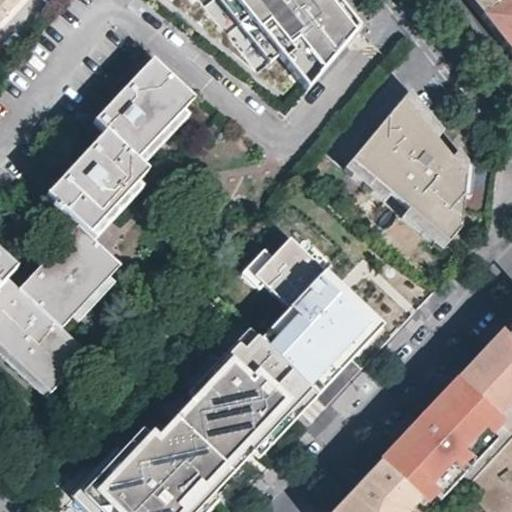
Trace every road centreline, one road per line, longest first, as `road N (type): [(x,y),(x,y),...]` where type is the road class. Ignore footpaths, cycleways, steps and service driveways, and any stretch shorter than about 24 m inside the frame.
road 1 (residential): [(284,511),(291,493),(511,268)]
road 2 (tertiary): [(511,130),(406,0)]
